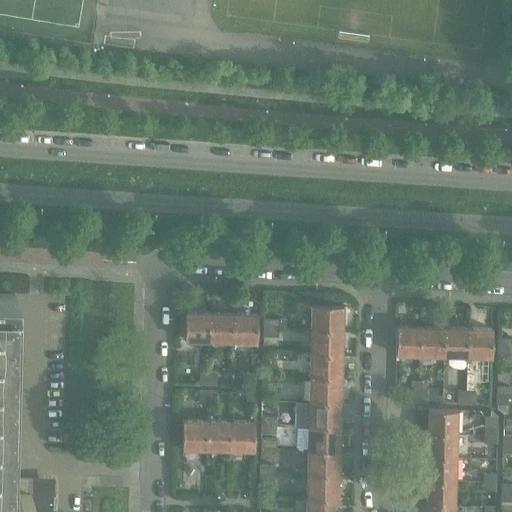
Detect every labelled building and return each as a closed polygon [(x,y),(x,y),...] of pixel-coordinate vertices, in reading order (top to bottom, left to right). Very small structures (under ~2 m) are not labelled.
[(0,293),(0,511),(44,511),(45,486),(11,486),(15,294),(0,293)] [(312,305),(311,330),(343,330),(343,305),(312,305)] [(185,340),(209,341),(210,312),(186,312),(185,340)] [(234,313),(210,312),(209,341),(233,341),(234,313)] [(258,313),(234,313),(233,341),(257,342),(258,313)] [(276,320),(264,319),(263,329),(276,329),(276,320)] [(421,326),(397,326),(396,354),(420,355),(421,326)] [(444,327),(421,326),(420,355),(444,355),(444,327)] [(469,328),(444,327),(444,355),(468,356),(469,328)] [(492,328),(469,328),(468,356),(492,356),(492,328)] [(276,329),(263,329),(263,337),(276,337),(276,329)] [(343,330),(311,330),(310,354),(342,355),(343,330)] [(511,339),(498,339),(498,348),(511,348),(511,339)] [(511,348),(498,348),(498,356),(511,356),(511,348)] [(342,355),(310,354),(310,378),(341,379),(342,355)] [(275,368),(262,368),(262,377),(275,378),(275,368)] [(200,372),(199,385),(208,385),(209,372),(200,372)] [(217,372),(209,372),(208,385),(217,385),(217,372)] [(247,373),(247,386),(256,386),(256,373),(247,373)] [(275,378),(262,377),(262,385),(275,386),(275,378)] [(341,379),(310,378),(309,403),(341,403),(341,379)] [(509,387),(497,387),(496,397),(509,397),(509,387)] [(411,389),(410,402),(419,402),(420,390),(411,389)] [(428,390),(420,390),(419,402),(428,403),(428,390)] [(208,391),(199,391),(199,403),(208,404),(208,391)] [(217,391),(208,391),(208,404),(216,404),(217,391)] [(458,391),(458,403),(467,404),(467,391),(458,391)] [(475,391),(467,391),(467,404),(475,404),(475,391)] [(256,392),(247,392),(246,405),(255,405),(256,392)] [(295,401),(294,423),(307,423),(308,402),(295,401)] [(341,403),(309,403),(308,427),(340,428),(341,403)] [(457,410),(429,409),(428,434),(456,435),(457,410)] [(497,436),(497,426),(498,417),(491,411),(489,416),(485,417),(484,436),(497,436)] [(274,417),(261,416),(261,426),(274,426),(274,417)] [(182,449),(207,449),(207,421),(183,420),(182,449)] [(231,421),(207,421),(207,449),(231,450),(231,421)] [(255,422),(231,421),(231,450),(254,450),(255,422)] [(274,426),(261,426),(261,434),(274,434),(274,426)] [(340,428),(308,427),(308,451),(339,452),(340,428)] [(456,435),(428,434),(427,459),(456,459),(456,435)] [(511,435),(503,436),(503,445),(511,445),(511,435)] [(497,436),(484,436),(484,443),(497,444),(497,436)] [(511,445),(503,445),(503,453),(511,453),(511,445)] [(339,452),(308,451),(307,475),(339,476),(339,452)] [(456,459),(427,459),(427,481),(455,482),(456,459)] [(273,465),(260,465),(260,474),(273,474),(273,465)] [(483,473),(483,483),(496,483),(496,473),(483,473)] [(273,474),(260,474),(259,482),(272,482),(273,474)] [(339,476),(307,475),(307,500),(338,500),(339,476)] [(455,482),(427,481),(426,505),(455,506),(455,482)] [(511,484),(502,484),(501,493),(511,493),(511,484)] [(511,493),(501,493),(501,501),(511,501),(511,493)] [(337,511),(338,500),(307,500),(306,511),(337,511)]
